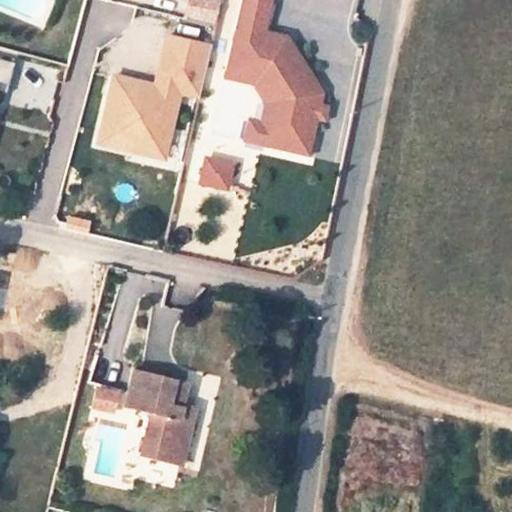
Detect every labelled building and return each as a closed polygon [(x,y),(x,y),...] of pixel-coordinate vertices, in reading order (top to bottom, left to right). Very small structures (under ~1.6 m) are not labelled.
[(181,0),(176,24),(208,32),(216,0),(181,0)] [(270,5),(249,0),(240,0),(238,9),(268,13),(270,5)] [(268,13),(238,9),(235,24),(263,31),(268,13)] [(263,31),(235,24),(224,71),(257,79),(271,102),(261,146),(308,157),(316,120),(320,105),(323,93),(286,36),(263,31)] [(174,95),(195,98),(205,40),(157,32),(149,79),(103,71),(89,148),(162,160),(174,95)] [(257,79),(224,71),(222,79),(252,86),(262,103),(258,123),(246,119),(241,142),(261,146),(271,102),(257,79)] [(327,106),(320,105),(316,120),(324,122),(327,106)] [(193,186),(227,188),(229,158),(196,156),(193,186)] [(64,256),(59,279),(81,285),(86,261),(64,256)] [(186,383),(131,370),(122,409),(150,415),(140,460),(178,468),(184,442),(172,440),(181,401),(186,383)] [(93,391),(91,397),(101,400),(100,402),(113,405),(115,396),(93,391)] [(101,400),(91,397),(89,407),(111,413),(113,405),(100,402),(101,400)] [(193,404),(181,401),(172,440),(184,442),(193,404)]
